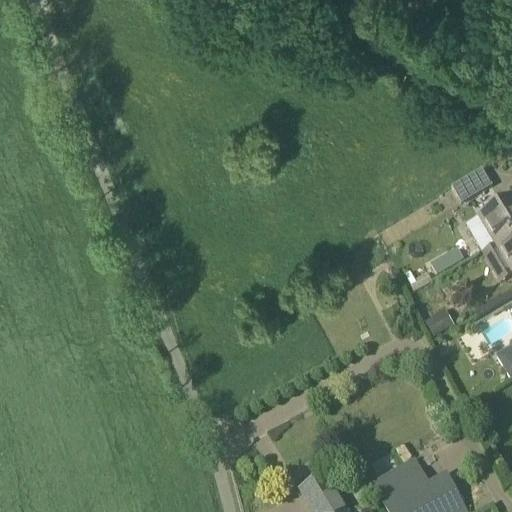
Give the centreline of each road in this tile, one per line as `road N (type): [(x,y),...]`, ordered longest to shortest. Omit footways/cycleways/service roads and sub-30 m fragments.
road 1 (unclassified): [(36,0),(229,511)]
road 2 (residential): [(440,77),(365,38),(232,0)]
